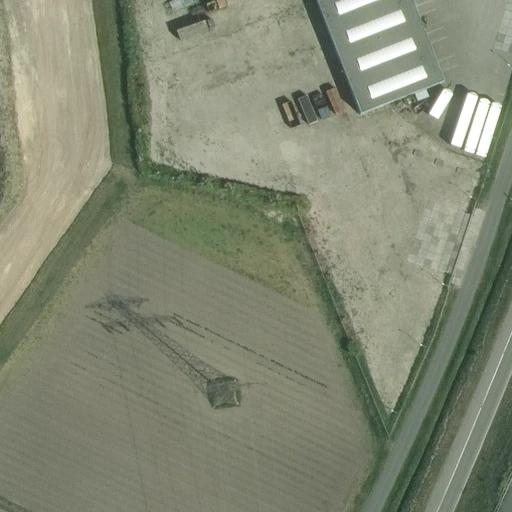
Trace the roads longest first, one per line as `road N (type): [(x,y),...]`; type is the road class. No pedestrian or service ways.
road 1 (unclassified): [(370,511),(418,413),(511,153)]
road 2 (motorway): [(511,343),(441,511)]
